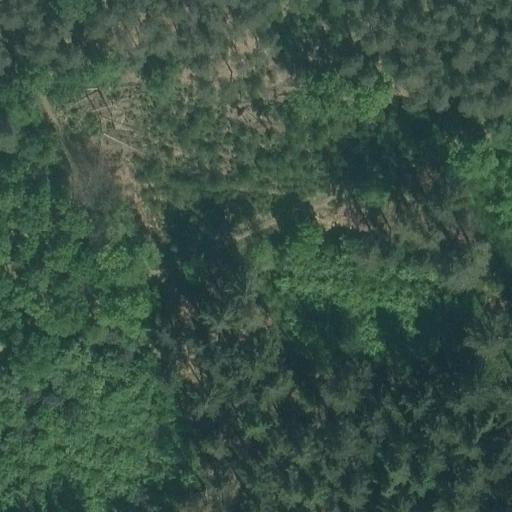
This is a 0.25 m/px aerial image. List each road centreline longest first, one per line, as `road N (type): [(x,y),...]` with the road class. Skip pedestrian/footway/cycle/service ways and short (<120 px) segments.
road 1 (track): [(228,511),(0,16)]
road 2 (track): [(0,347),(126,292)]
